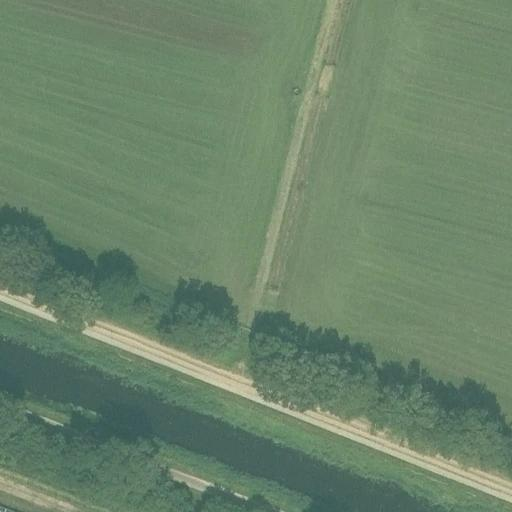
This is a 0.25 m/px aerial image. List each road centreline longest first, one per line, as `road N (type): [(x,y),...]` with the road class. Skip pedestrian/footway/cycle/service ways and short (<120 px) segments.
road 1 (track): [(511,487),(0,288)]
road 2 (unclassified): [(0,408),(264,511)]
